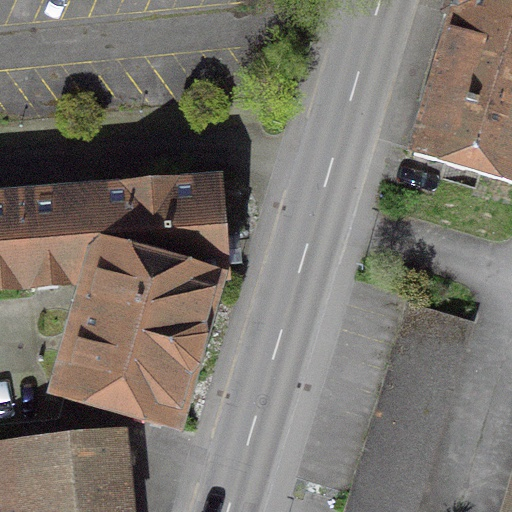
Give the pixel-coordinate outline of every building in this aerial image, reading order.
[(408,152),(412,153),(411,158),(511,187),(511,0),(446,0),(441,16),(453,19),(426,108),(421,107),(408,152)] [(82,196),(82,202),(0,209),(0,292),(66,286),(50,344),(70,350),(55,397),(65,400),(65,398),(172,430),(175,411),(179,412),(179,410),(176,409),(185,376),(188,377),(189,375),(185,374),(195,341),(198,342),(199,341),(195,340),(205,307),(208,308),(208,306),(205,305),(212,281),(219,280),(218,270),(222,270),(222,268),(218,268),(216,243),(220,243),(220,240),(216,240),(216,235),(214,202),(217,202),(217,200),(214,200),(213,189),(168,192),(167,180),(125,182),(126,194),(82,196)] [(410,511),(466,328),(408,310),(347,511),(410,511)] [(0,511),(113,511),(107,445),(0,455),(0,511)] [(511,511),(511,484),(503,511),(511,511)]
